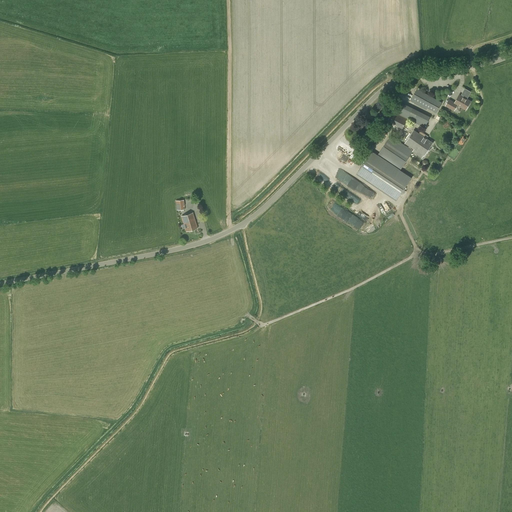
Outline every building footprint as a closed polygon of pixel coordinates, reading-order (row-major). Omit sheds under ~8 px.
[(411,99),(436,113),(442,102),(417,88),(411,99)] [(454,103),(449,100),(445,106),(454,110),(457,105),(466,110),(471,101),(459,95),(454,103)] [(425,128),(430,117),(424,114),(398,101),(393,112),(385,108),(380,117),(396,125),(396,127),(402,130),(403,126),(407,119),(412,121),(418,125),(419,125),(423,127),(425,128)] [(414,130),(405,143),(414,149),(423,155),(424,156),(433,143),(427,138),(426,138),(423,136),(419,133),(414,130)] [(411,178),(400,171),(406,162),(408,159),(413,152),(413,151),(413,150),(391,136),(377,157),(371,153),(358,172),(398,198),(411,178)] [(323,182),(331,186),(334,180),(326,176),(323,182)] [(184,200),(175,201),(177,210),(178,212),(181,211),(181,209),(185,209),(184,200)] [(192,213),(181,216),(186,231),(197,228),(192,213)] [(362,220),(358,224),(364,229),(368,225),(362,220)]
